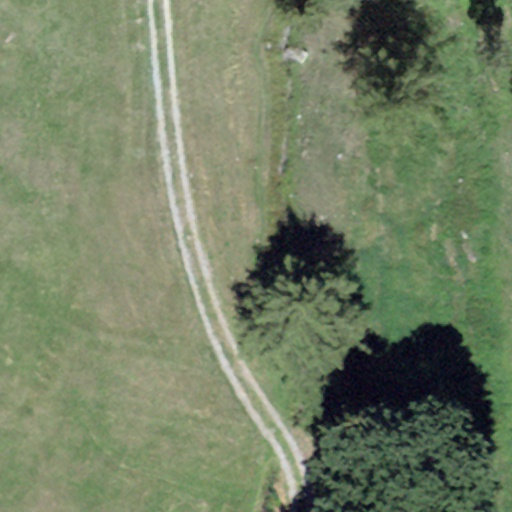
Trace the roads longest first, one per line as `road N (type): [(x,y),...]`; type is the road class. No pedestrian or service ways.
road 1 (track): [(242,383),(163,162),(161,0)]
road 2 (track): [(293,511),(292,469),(242,383)]
